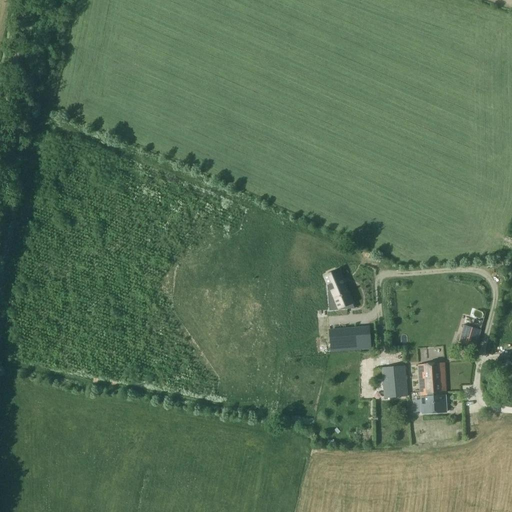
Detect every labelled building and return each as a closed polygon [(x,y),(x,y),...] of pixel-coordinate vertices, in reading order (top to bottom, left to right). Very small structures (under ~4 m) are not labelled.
[(338,270),(325,276),(339,310),(346,309),(354,309),(338,270)] [(376,298),(384,298),(384,287),(376,287),(376,298)] [(404,325),(437,326),(437,325),(437,315),(436,312),(432,313),(414,313),(408,315),(404,315),(396,317),(396,323),(392,324),(393,327),(398,327),(404,325)] [(481,330),(464,325),(459,342),(475,347),(481,330)] [(440,342),(438,327),(372,333),(373,348),(440,342)] [(360,329),(329,331),(331,351),(371,348),(370,339),(369,328),(360,329)] [(421,396),(445,395),(446,395),(444,363),(418,365),(420,392),(421,392),(421,396)] [(382,368),(384,399),(408,397),(405,366),(382,368)] [(445,395),(421,396),(422,413),(447,412),(445,395)]
